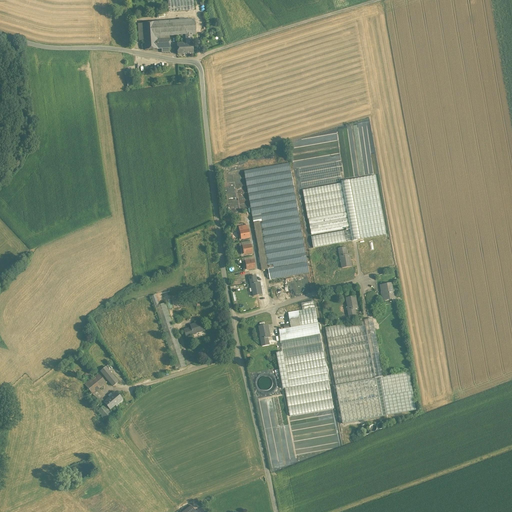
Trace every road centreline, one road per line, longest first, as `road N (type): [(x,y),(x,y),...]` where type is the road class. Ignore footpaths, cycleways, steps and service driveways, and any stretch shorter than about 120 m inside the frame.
road 1 (tertiary): [(232,319),(199,65),(0,34)]
road 2 (tertiary): [(275,511),(232,319)]
road 3 (track): [(195,62),(380,0)]
road 4 (residential): [(368,285),(359,279),(232,319)]
